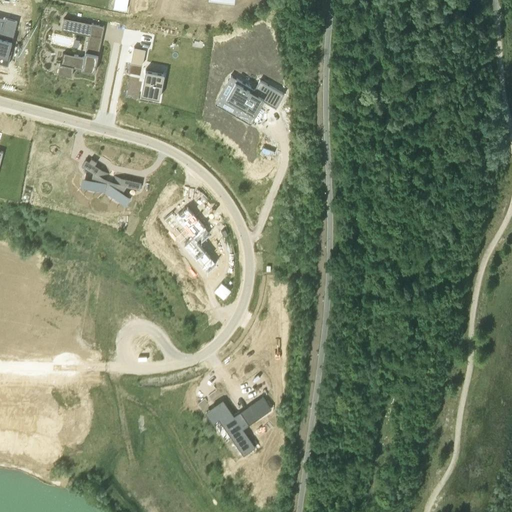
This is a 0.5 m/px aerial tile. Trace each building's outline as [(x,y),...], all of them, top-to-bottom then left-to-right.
[(114,0),(114,8),(127,10),(128,0),(114,0)] [(0,61),(9,64),(13,49),(11,49),(18,21),(6,18),(3,32),(2,32),(0,31),(0,61)] [(81,21),(78,33),(89,35),(89,34),(91,23),(81,21)] [(60,63),(59,66),(61,66),(60,71),(69,74),(69,75),(72,76),(74,67),(95,72),(102,37),(89,34),(89,35),(84,57),(64,52),(61,64),(60,63)] [(133,48),(130,63),(142,65),(145,50),(133,48)] [(145,70),(141,94),(159,98),(164,73),(145,70)] [(237,79),(226,98),(236,103),(235,105),(242,109),(239,115),(250,121),(262,100),(276,109),(284,95),(260,81),(255,90),(237,79)] [(87,177),(85,186),(104,189),(121,200),(125,192),(121,190),(124,184),(138,187),(140,180),(114,174),(112,180),(105,178),(109,172),(96,164),(92,171),(93,172),(92,178),(87,177)] [(263,397),(250,407),(260,420),(273,410),(263,397)] [(225,401),(207,414),(215,426),(221,422),(246,457),(258,448),(244,428),(250,424),(242,413),(237,417),(225,401)]
